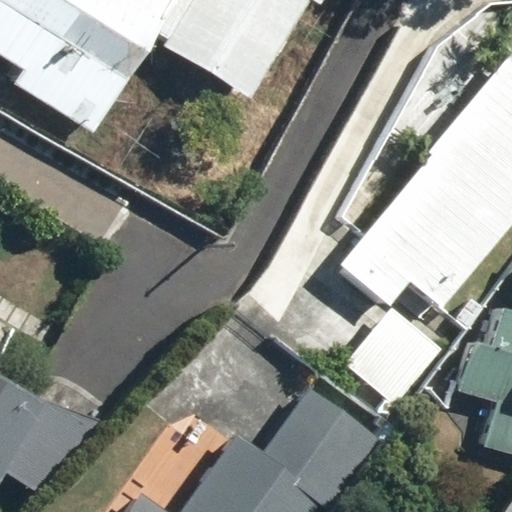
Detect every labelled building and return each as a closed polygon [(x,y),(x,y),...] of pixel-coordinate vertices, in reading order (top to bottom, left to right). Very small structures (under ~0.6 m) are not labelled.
[(0,0),(0,73),(1,74),(0,75),(0,96),(77,140),(127,51),(155,0),(0,0)] [(308,0),(155,0),(127,51),(226,107),(281,8),(298,17),(308,0)] [(333,224),(350,237),(320,276),(369,312),(373,306),(386,290),(425,319),(511,204),(511,186),(508,183),(511,178),(511,74),(487,56),(412,155),(395,142),(333,224)] [(511,511),(511,278),(500,323),(476,316),(431,394),(478,407),(466,451),(511,462),(511,476),(488,511),(511,511)] [(429,349),(377,309),(328,374),(380,413),(429,349)] [(0,346),(13,326),(0,318),(0,490),(20,503),(85,433),(23,395),(0,380),(0,346)] [(307,511),(363,441),(294,387),(243,452),(221,435),(160,511),(154,511),(128,492),(112,511),(307,511)]
